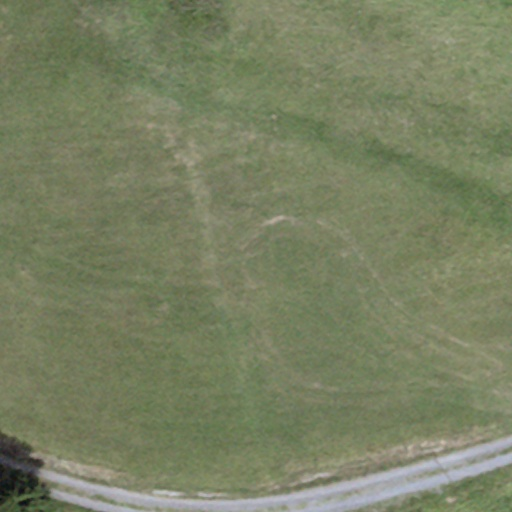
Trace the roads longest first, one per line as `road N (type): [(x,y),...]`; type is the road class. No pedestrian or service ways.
road 1 (track): [(293,511),(511,451)]
road 2 (track): [(0,465),(138,511)]
